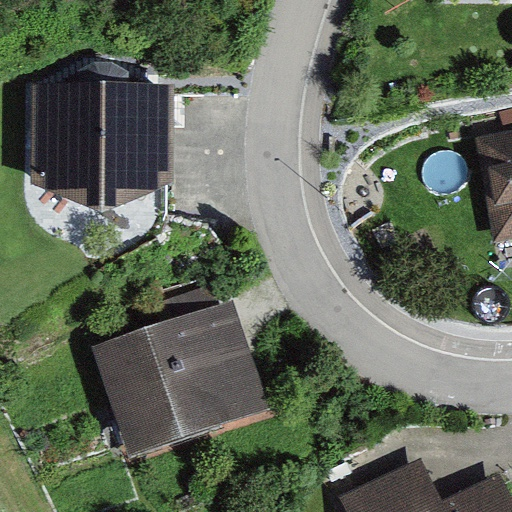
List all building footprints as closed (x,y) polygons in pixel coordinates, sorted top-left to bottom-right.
[(511,0),(438,0),(439,9),(511,9),(511,0)] [(33,190),(103,229),(174,199),(175,100),(33,100),(33,190)] [(508,268),(511,267),(511,126),(482,132),(508,268)] [(238,304),(101,350),(143,473),(279,427),(238,304)] [(511,511),(511,462),(455,494),(428,444),(345,490),(356,511),(511,511)]
